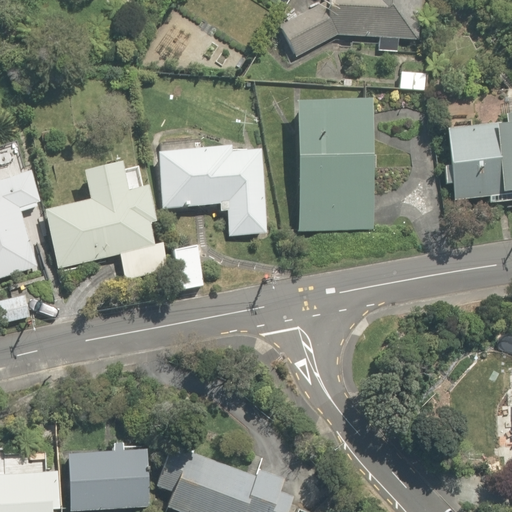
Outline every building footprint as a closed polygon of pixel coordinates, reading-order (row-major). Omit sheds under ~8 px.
[(278,27),(295,58),(336,36),(378,39),(378,51),(396,52),(397,40),(417,41),(419,0),(327,0),(327,2),(278,27)] [(224,73),(240,78),(244,65),(228,60),(224,73)] [(398,91),(425,92),(426,75),(399,73),(398,91)] [(293,104),(297,232),(373,230),(369,101),(293,104)] [(451,184),(453,201),(505,196),(505,194),(511,193),(511,114),(505,115),(506,124),(445,130),(449,167),(444,167),(446,185),(451,184)] [(225,212),(227,237),(266,234),(259,150),(229,152),(229,148),(157,154),(162,210),(218,205),(219,213),(225,212)] [(125,281),(166,271),(161,245),(152,247),(148,225),(153,224),(145,189),(140,191),(135,169),(121,172),(119,165),(82,173),(89,202),(45,212),(57,269),(119,255),(125,281)] [(0,181),(0,278),(37,268),(21,216),(24,215),(22,209),(39,204),(29,173),(0,181)] [(170,254),(178,292),(201,287),(193,249),(170,254)] [(0,302),(0,326),(28,319),(22,297),(0,302)] [(74,381),(77,403),(99,401),(96,379),(74,381)] [(65,455),(69,511),(78,511),(147,508),(143,452),(120,453),(120,445),(111,445),(111,452),(65,455)] [(285,511),(291,498),(277,493),(281,481),(254,470),(251,478),(170,447),(155,486),(172,493),(166,508),(177,511),(285,511)] [(0,511),(50,511),(50,510),(57,510),(55,472),(0,474),(0,511)]
